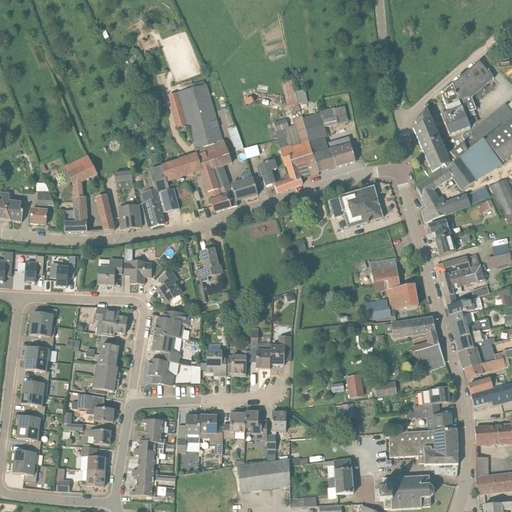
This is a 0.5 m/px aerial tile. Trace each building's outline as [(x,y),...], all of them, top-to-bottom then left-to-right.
[(471,117),(469,113),(475,110),(471,99),(493,80),(478,63),(441,96),(448,114),(441,117),(450,138),(470,129),(470,128),(478,122),(475,116),(471,117)] [(223,142),(206,85),(178,93),(188,126),(195,150),(204,147),(218,190),(226,196),(233,194),(236,202),(257,196),(253,179),(230,186),(223,167),(231,164),(224,142),(223,142)] [(298,104),(298,105),(307,103),(305,91),(296,93),(298,104)] [(188,126),(178,93),(167,96),(176,129),(188,126)] [(254,98),(247,101),(249,106),(256,103),(254,98)] [(505,105),(490,117),(499,127),(511,116),(511,102),(507,107),(505,105)] [(334,110),(320,114),(324,128),(337,125),(348,122),(344,108),(334,110)] [(430,122),(425,110),(415,123),(417,127),(413,129),(429,168),(424,172),(430,180),(457,158),(466,150),(463,143),(451,153),(443,133),(437,135),(431,121),(430,122)] [(327,137),(324,128),(320,114),(302,119),(318,174),(355,163),(355,162),(350,146),(348,139),(335,142),(337,150),(324,154),(320,139),(327,137)] [(471,132),(475,138),(479,142),(497,127),(490,117),(471,132)] [(318,174),(302,119),(293,122),(295,126),(289,128),(286,119),(273,123),(276,132),(277,132),(278,141),(282,159),(283,159),(285,166),(286,166),(290,180),(274,186),(277,194),(302,186),(300,181),(310,178),(319,176),(318,174)] [(229,129),(236,152),(244,149),(238,127),(229,129)] [(469,152),(479,145),(475,138),(464,145),(469,152)] [(259,146),(244,150),(244,151),(247,161),(247,162),(253,160),(252,159),(262,157),(259,146)] [(230,209),(226,196),(218,190),(204,147),(195,150),(194,150),(196,156),(201,171),(208,193),(210,192),(213,200),(210,201),(214,214),(230,209)] [(154,165),(160,163),(157,155),(156,150),(150,152),(154,165)] [(63,165),(72,185),(74,199),(74,212),(64,212),(64,224),(64,234),(87,233),(85,198),(83,198),(82,182),(97,175),(88,157),(73,164),(72,161),(63,165)] [(462,192),(475,181),(457,158),(430,180),(416,189),(425,206),(427,210),(421,213),(424,224),(471,208),(466,196),(448,203),(447,201),(444,202),(442,198),(435,202),(430,193),(450,177),(462,192)] [(166,182),(192,174),(187,159),(180,162),(162,168),(162,169),(166,182)] [(274,162),(273,160),(267,162),(267,163),(265,163),(265,164),(259,167),(265,188),(275,185),(270,172),(277,170),(274,162)] [(151,229),(164,225),(155,195),(157,195),(169,191),(166,182),(162,169),(149,172),(154,191),(146,194),(148,203),(144,204),(151,229)] [(115,183),(132,181),(131,172),(114,175),(115,183)] [(511,214),(511,196),(505,181),(490,187),(503,218),(511,214)] [(377,200),(373,188),(338,198),(338,199),(329,201),(334,219),(344,216),(348,230),(367,224),(367,225),(368,224),(368,223),(383,219),(379,206),(377,200)] [(32,210),(30,225),(45,226),(47,212),(46,212),(47,207),(54,207),(49,193),(39,193),(38,205),(37,205),(37,211),(32,210)] [(10,222),(21,224),(23,212),(20,212),(21,204),(8,202),(9,197),(0,196),(3,203),(10,222)] [(96,199),(104,232),(114,232),(105,196),(96,199)] [(483,204),(483,205),(486,211),(493,208),(490,200),(483,204)] [(0,220),(10,222),(3,203),(0,202),(0,220)] [(121,231),(141,229),(138,206),(118,208),(121,231)] [(467,225),(483,220),(480,211),(464,215),(467,225)] [(434,234),(437,241),(451,237),(449,231),(454,230),(451,220),(428,227),(430,235),(434,234)] [(439,257),(439,258),(456,253),(451,237),(437,241),(437,242),(434,242),(434,243),(435,243),(439,257)] [(292,256),(306,252),(303,242),(289,246),(292,256)] [(502,257),(509,255),(506,245),(492,249),(494,259),(502,257)] [(207,284),(207,281),(207,278),(222,274),(218,258),(216,259),(214,251),(201,254),(205,270),(195,272),(197,280),(204,318),(210,316),(203,285),(207,284)] [(11,278),(13,254),(5,253),(4,261),(0,261),(0,283),(4,283),(5,278),(11,278)] [(439,278),(462,272),(480,267),(481,268),(482,268),(478,255),(466,258),(435,267),(438,278),(439,278)] [(509,255),(502,257),(504,266),(511,265),(509,255)] [(169,262),(164,258),(160,262),(165,267),(169,262)] [(36,286),(36,278),(42,278),(44,260),(36,259),(35,267),(26,266),(24,285),(36,286)] [(121,275),(122,262),(109,261),(109,269),(99,268),(99,269),(98,286),(114,287),(114,274),(121,275)] [(125,262),(123,277),(130,277),(130,285),(144,285),(144,278),(151,279),(152,264),(144,264),(144,262),(125,262)] [(367,269),(364,262),(356,264),(358,272),(367,269)] [(74,278),(75,267),(57,266),(56,287),(67,288),(68,278),(74,278)] [(485,281),(481,268),(480,267),(462,272),(466,287),(485,281)] [(371,272),(373,284),(398,280),(396,268),(371,272)] [(171,272),(159,280),(165,289),(160,292),(158,290),(156,292),(165,306),(182,294),(173,283),(177,280),(171,272)] [(444,298),(454,296),(453,292),(461,290),(461,288),(466,287),(462,272),(439,278),(444,298)] [(392,312),(418,307),(414,286),(389,291),(392,312)] [(474,299),(489,295),(487,287),(471,292),(474,299)] [(231,293),(222,294),(224,308),(234,306),(231,293)] [(293,294),(286,296),(288,303),(295,301),(293,294)] [(508,296),(500,298),(502,307),(510,305),(508,296)] [(449,317),(473,313),(473,312),(482,310),(479,299),(457,305),(447,307),(449,317)] [(390,314),(388,300),(363,304),(365,316),(372,315),(373,321),(390,319),(391,323),(396,322),(395,313),(390,314)] [(56,318),(57,311),(44,309),(44,315),(32,314),(32,315),(31,315),(30,324),(31,324),(31,325),(51,328),(53,317),(56,318)] [(115,334),(125,335),(127,319),(113,317),(114,311),(97,309),(95,322),(98,322),(96,335),(100,335),(114,338),(115,334)] [(186,315),(164,313),(163,320),(160,319),(159,324),(156,324),(154,336),(172,339),(182,340),(184,328),(186,315)] [(473,313),(449,317),(455,341),(473,337),(472,335),(480,333),(490,330),(488,319),(475,322),(473,313)] [(435,368),(444,365),(440,351),(437,341),(436,341),(432,342),(430,334),(434,333),(434,332),(432,319),(385,327),(386,335),(393,334),(393,339),(425,335),(427,343),(410,348),(418,373),(435,368)] [(51,328),(31,325),(31,326),(30,326),(29,335),(29,336),(41,338),(40,344),(53,345),(55,328),(51,328)] [(482,342),(480,333),(472,335),(473,337),(455,341),(459,355),(483,349),(483,347),(494,345),(492,339),(482,342)] [(162,362),(178,364),(180,354),(170,353),(172,339),(154,336),(152,352),(163,354),(162,362)] [(270,352),(270,366),(284,366),(285,352),(291,353),(291,338),(279,337),(279,347),(271,346),(270,352)] [(53,345),(40,344),(39,350),(28,348),(28,350),(27,350),(26,359),(27,359),(26,360),(47,362),(48,352),(52,352),(53,345)] [(100,355),(117,358),(118,348),(102,345),(100,355)] [(459,355),(463,369),(498,361),(496,355),(485,357),(483,349),(459,355)] [(511,350),(502,352),(503,353),(508,352),(509,358),(511,357),(511,350)] [(227,357),(227,359),(227,374),(231,374),(231,377),(245,377),(246,362),(250,362),(251,351),(242,351),(241,357),(232,356),(232,357),(227,357)] [(270,370),(270,366),(270,352),(257,352),(255,370),(270,370)] [(503,359),(509,358),(508,352),(503,353),(496,355),(498,361),(463,369),(466,380),(476,377),(506,369),(503,359)] [(226,374),(227,374),(227,359),(222,359),(222,353),(207,353),(207,364),(207,371),(207,373),(218,373),(218,377),(226,377),(226,374)] [(117,358),(100,355),(98,365),(115,368),(117,358)] [(47,362),(26,360),(26,361),(25,370),(25,371),(37,373),(36,378),(48,380),(49,373),(46,373),(47,362)] [(177,376),(179,365),(178,365),(178,364),(162,362),(150,360),(148,376),(154,377),(153,384),(152,384),(171,387),(173,376),(177,376)] [(117,369),(115,368),(98,365),(98,366),(96,366),(94,377),(119,381),(120,375),(116,374),(117,369)] [(191,367),(191,376),(200,376),(200,371),(200,368),(191,367)] [(92,389),(93,389),(97,390),(101,391),(105,391),(105,392),(113,393),(114,387),(118,388),(119,381),(94,377),(92,389)] [(346,379),(349,400),(363,398),(360,377),(346,379)] [(22,393),(22,394),(43,397),(46,397),(48,380),(36,378),(35,384),(24,383),(23,384),(22,393)] [(468,386),(471,395),(499,387),(496,378),(468,386)] [(375,386),(376,398),(396,395),(395,383),(375,386)] [(331,385),(332,393),(343,391),(343,384),(331,385)] [(415,412),(440,410),(439,405),(449,404),(447,388),(421,392),(422,406),(415,407),(415,412)] [(471,397),(473,407),(504,400),(502,390),(471,397)] [(43,397),(22,394),(22,395),(20,404),(21,404),(21,406),(32,407),(32,413),(44,414),(45,408),(42,407),(43,397)] [(91,397),(78,396),(78,403),(78,410),(90,410),(91,397)] [(355,418),(353,405),(342,406),(343,419),(355,418)] [(113,410),(95,410),(95,415),(94,423),(113,424),(113,410)] [(440,415),(440,410),(415,412),(416,420),(434,418),(435,431),(451,431),(450,415),(440,415)] [(44,414),(32,413),(31,419),(19,417),(19,419),(18,428),(18,429),(39,431),(40,421),(43,421),(44,414)] [(267,436),(267,430),(262,429),(263,421),(258,421),(258,413),(245,413),(245,415),(245,431),(252,431),(251,435),(256,435),(256,441),(266,441),(267,436)] [(272,432),(285,432),(286,413),(272,413),(272,432)] [(245,415),(230,415),(230,423),(224,422),(224,431),(224,440),(234,440),(234,434),(245,434),(245,431),(245,415)] [(511,416),(510,417),(511,426),(474,429),(476,448),(475,448),(475,458),(475,480),(477,496),(511,490),(511,416)] [(201,417),(186,417),(186,444),(200,444),(200,440),(201,417)] [(216,417),(201,417),(200,440),(210,440),(210,445),(214,445),(214,455),(222,455),(222,445),(223,440),(224,440),(224,431),(216,431),(216,417)] [(146,425),(146,432),(162,433),(162,427),(167,427),(167,421),(142,421),(141,424),(146,425)] [(39,431),(18,429),(18,430),(17,430),(16,439),(17,439),(16,440),(28,442),(27,447),(40,449),(41,442),(37,442),(39,431)] [(458,466),(456,430),(451,431),(435,431),(389,434),(389,458),(417,457),(418,465),(424,464),(424,466),(425,466),(458,466)] [(110,446),(110,432),(89,431),(89,438),(94,438),(93,446),(110,446)] [(162,433),(146,432),(145,440),(140,439),(140,442),(161,444),(165,445),(165,440),(161,439),(162,433)] [(276,436),(267,436),(266,441),(266,464),(275,463),(276,436)] [(134,452),(159,455),(159,450),(155,450),(155,444),(161,445),(161,444),(140,442),(139,450),(134,450),(134,452)] [(39,456),(40,449),(27,447),(27,453),(15,452),(15,453),(14,453),(13,462),(14,462),(14,463),(34,466),(36,455),(39,456)] [(89,455),(88,472),(104,473),(105,459),(96,459),(97,450),(82,449),(81,455),(89,455)] [(139,456),(138,464),(154,465),(154,459),(158,459),(159,455),(134,452),(133,456),(139,456)] [(353,495),(350,460),(322,462),(323,467),(327,467),(329,490),(335,490),(336,496),(353,495)] [(275,463),(266,464),(243,467),(237,468),(241,494),(290,487),(289,461),(275,463)] [(34,466),(14,463),(13,464),(12,473),(12,475),(24,476),(23,482),(36,484),(38,467),(34,466)] [(157,476),(157,471),(153,471),(154,465),(138,464),(137,472),(132,471),(132,474),(157,476)] [(103,488),(104,473),(88,472),(87,482),(81,482),(82,490),(89,490),(89,488),(103,488)] [(136,486),(152,487),(152,481),(156,481),(175,483),(175,478),(157,476),(132,474),(132,478),(137,478),(136,486)] [(429,486),(429,480),(428,477),(427,477),(382,479),(383,488),(379,488),(378,489),(379,502),(384,501),(384,510),(391,510),(391,511),(421,509),(421,508),(430,508),(429,499),(433,495),(433,490),(429,486)] [(68,493),(69,482),(57,481),(57,493),(68,493)] [(152,487),(136,486),(136,493),(131,493),(130,496),(151,498),(151,497),(155,498),(156,493),(152,493),(152,487)] [(291,509),(316,508),(316,499),(290,499),(291,509)] [(506,511),(507,511),(511,511),(511,503),(483,507),(483,511),(506,511)]
